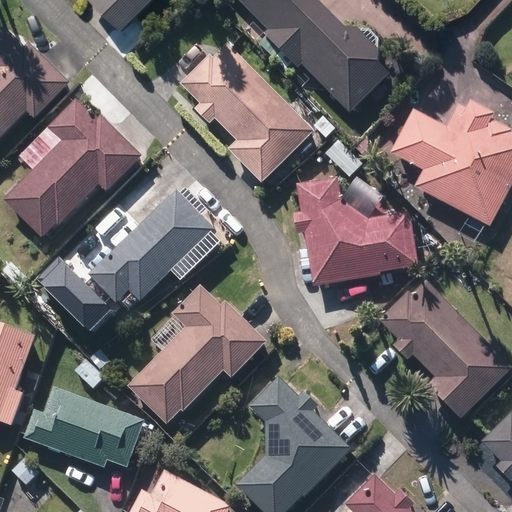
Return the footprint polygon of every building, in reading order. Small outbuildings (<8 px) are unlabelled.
[(89,0),(120,31),(151,0),(89,0)] [(303,68),(351,117),(391,78),(378,66),(381,44),(370,32),(346,32),(314,0),(236,0),(270,34),(265,38),(266,40),(260,47),(287,75),(293,67),(299,73),(303,68)] [(0,143),(28,115),(36,124),(71,87),(30,47),(25,51),(5,31),(0,35),(0,143)] [(229,153),(262,187),(314,136),(228,48),(213,63),(210,60),(181,88),(201,108),(195,114),(209,127),(215,121),(237,144),(229,153)] [(5,204),(43,242),(57,228),(59,230),(100,188),(108,196),(144,160),(102,119),(97,123),(76,103),(49,131),(63,145),(5,204)] [(469,220),(461,234),(479,244),(487,229),(491,231),(511,191),(511,136),(511,135),(511,132),(493,122),(495,117),(471,104),(467,112),(460,108),(447,131),(414,113),(391,157),(424,175),(415,191),(469,220)] [(337,131),(325,120),(316,128),(328,140),(337,131)] [(358,151),(368,162),(377,155),(366,144),(358,151)] [(122,305),(129,312),(139,303),(141,305),(216,233),(177,193),(167,203),(145,179),(117,206),(130,219),(137,213),(146,222),(90,278),(116,306),(130,293),(131,295),(122,305)] [(339,182),(297,188),(301,216),(294,217),(297,237),(306,236),(313,289),(381,280),(380,276),(419,271),(412,216),(403,218),(402,210),(387,212),(388,221),(369,223),(342,203),(339,182)] [(3,273),(18,289),(27,280),(12,264),(3,273)] [(428,388),(461,422),(511,372),(426,284),(412,299),(408,295),(380,323),(400,344),(394,350),(408,364),(413,358),(436,381),(428,388)] [(127,390),(167,430),(181,415),(183,417),(224,375),(232,384),(268,346),(226,304),(222,309),(202,288),(172,318),(186,331),(127,390)] [(0,425),(12,430),(24,398),(15,395),(26,365),(36,369),(44,348),(34,345),(36,340),(0,326),(0,425)] [(90,361),(100,373),(111,365),(101,353),(90,361)] [(75,373),(92,389),(103,378),(86,362),(75,373)] [(236,490),(258,511),(290,511),(303,499),(304,501),(351,452),(313,415),(320,409),(305,394),(299,400),(279,380),(250,410),(266,425),(267,458),(236,490)] [(24,444),(105,472),(108,465),(129,472),(146,424),(54,391),(45,417),(35,414),(24,444)] [(511,483),(511,415),(482,445),(501,465),(496,470),(511,484),(511,483)] [(12,474),(27,489),(40,476),(25,461),(12,474)] [(131,511),(231,511),(233,509),(165,473),(152,498),(142,493),(131,511)] [(411,511),(416,507),(400,492),(395,497),(376,478),(346,508),(350,511),(411,511)]
